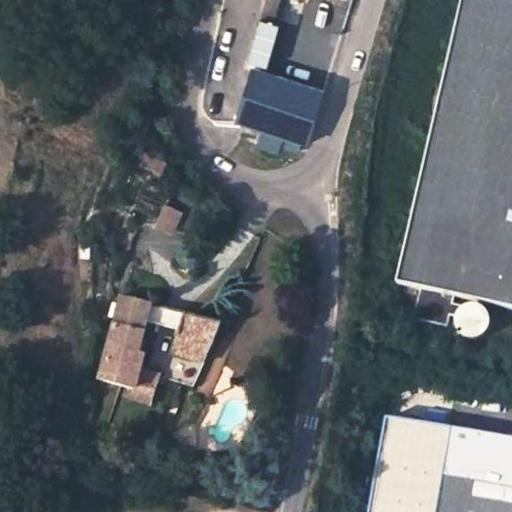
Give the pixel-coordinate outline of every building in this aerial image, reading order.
[(281,20),(283,0),(266,0),(264,18),(281,20)] [(511,0),(464,0),(401,273),(511,298),(511,0)] [(326,95),(255,75),(241,125),(283,137),(280,144),(301,151),(303,144),(309,145),(326,95)] [(183,338),(184,342),(208,348),(220,324),(123,299),(101,379),(134,388),(133,395),(153,403),(159,381),(170,383),(172,377),(139,368),(149,329),(183,338)] [(203,367),(208,348),(184,342),(179,361),(203,367)] [(511,511),(511,445),(450,435),(436,511),(511,511)]
